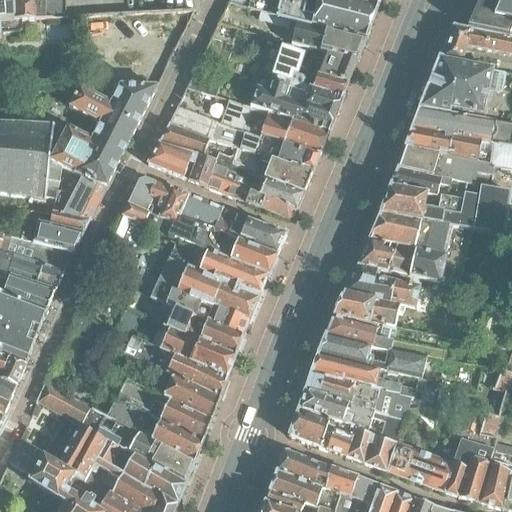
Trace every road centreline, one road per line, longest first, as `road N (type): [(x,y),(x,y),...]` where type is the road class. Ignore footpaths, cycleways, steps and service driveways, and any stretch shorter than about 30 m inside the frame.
road 1 (tertiary): [(218,511),(416,29)]
road 2 (residential): [(0,455),(215,0)]
